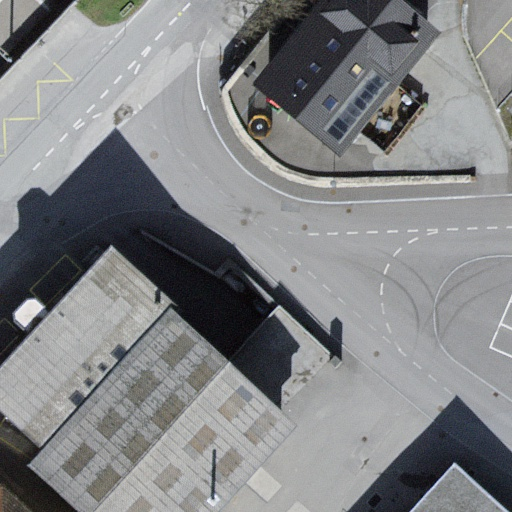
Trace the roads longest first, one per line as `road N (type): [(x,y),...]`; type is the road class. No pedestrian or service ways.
road 1 (residential): [(511,433),(317,278),(111,85)]
road 2 (residential): [(111,85),(0,211)]
